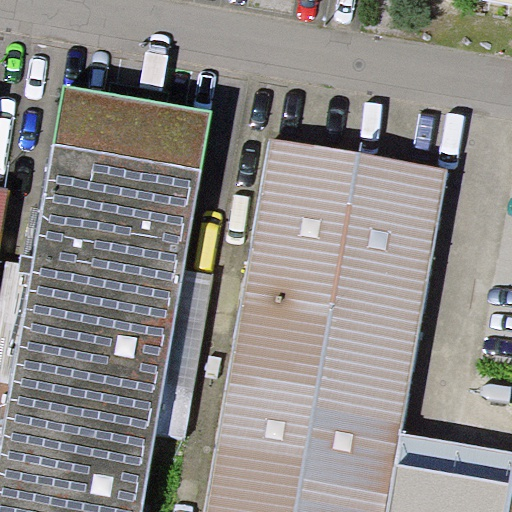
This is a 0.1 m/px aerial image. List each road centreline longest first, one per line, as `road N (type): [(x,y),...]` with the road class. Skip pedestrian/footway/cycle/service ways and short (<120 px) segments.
road 1 (residential): [(511,80),(32,0)]
road 2 (unknown): [(427,511),(496,78)]
